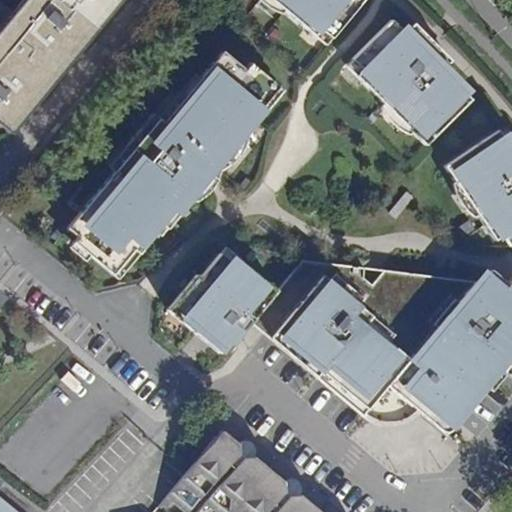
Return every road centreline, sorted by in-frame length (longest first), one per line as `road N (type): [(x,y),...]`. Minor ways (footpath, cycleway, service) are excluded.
road 1 (residential): [(12,243),(188,384),(264,392),(405,502),(427,506)]
road 2 (residential): [(201,0),(12,243)]
